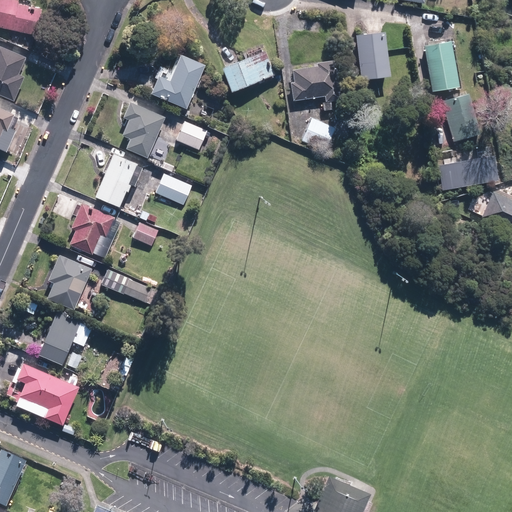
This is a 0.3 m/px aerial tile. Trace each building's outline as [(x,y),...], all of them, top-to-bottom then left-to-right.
[(0,0),(0,26),(37,34),(42,8),(34,6),(33,12),(28,11),(29,5),(19,3),(20,0),(0,0)] [(385,30),(356,34),(362,79),(391,75),(385,30)] [(453,40),(424,45),(433,91),(462,86),(453,40)] [(0,94),(15,101),(25,77),(19,74),(27,56),(2,45),(0,49),(0,94)] [(267,50),(222,66),(231,91),(276,75),(267,50)] [(206,64),(182,55),(171,80),(160,76),(152,93),(188,108),(206,64)] [(337,66),(336,59),(320,61),(320,65),(294,68),(296,82),(291,83),(293,100),(325,96),(325,101),(340,99),(338,82),(334,82),(332,67),(337,66)] [(468,93),(441,101),(454,141),(481,133),(468,93)] [(148,158),(166,116),(132,101),(125,117),(130,119),(123,135),(131,139),(127,149),(148,158)] [(0,147),(8,151),(18,129),(10,126),(15,113),(0,105),(0,147)] [(336,126),(312,116),(302,140),(326,150),(336,126)] [(208,130),(185,120),(177,140),(200,149),(208,130)] [(139,162),(115,152),(97,195),(121,205),(127,190),(129,191),(132,184),(130,183),(139,162)] [(192,184),(165,173),(157,192),(184,203),(192,184)] [(511,198),(493,190),(481,216),(511,229),(511,198)] [(115,216),(84,203),(83,205),(78,203),(73,216),(76,217),(72,227),(78,230),(71,244),(93,254),(94,252),(105,257),(121,222),(114,219),(115,216)] [(141,222),(134,236),(151,245),(158,231),(141,222)] [(75,309),(93,268),(59,254),(48,280),(55,282),(48,298),(75,309)] [(109,268),(102,283),(150,304),(157,290),(109,268)] [(34,313),(40,300),(32,297),(26,310),(34,313)] [(83,319),(58,308),(39,352),(64,363),(83,319)] [(78,368),(83,355),(73,351),(68,364),(78,368)] [(81,385),(25,361),(18,377),(27,381),(17,404),(64,424),(81,385)] [(25,459),(3,449),(0,455),(0,502),(6,506),(20,477),(23,478),(29,465),(24,463),(25,459)] [(361,511),(370,490),(328,472),(311,511),(361,511)]
